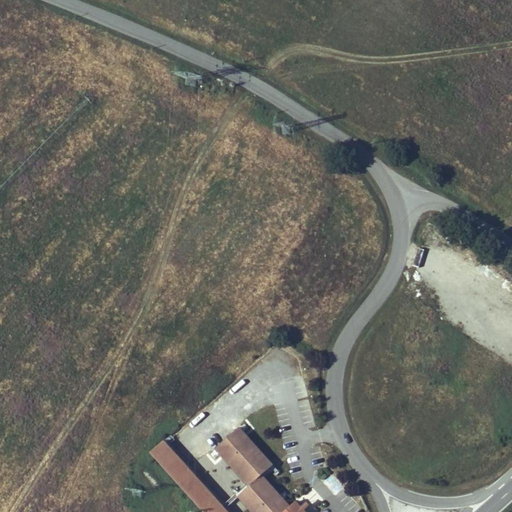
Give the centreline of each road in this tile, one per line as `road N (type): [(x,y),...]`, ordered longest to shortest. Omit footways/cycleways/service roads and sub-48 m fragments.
road 1 (unclassified): [(63,0),(278,92),(331,126),(407,200)]
road 2 (unclassified): [(407,200),(411,220),(396,264),(335,357),(336,425),(373,480)]
road 3 (primary): [(511,489),(451,503),(420,501),(373,480)]
